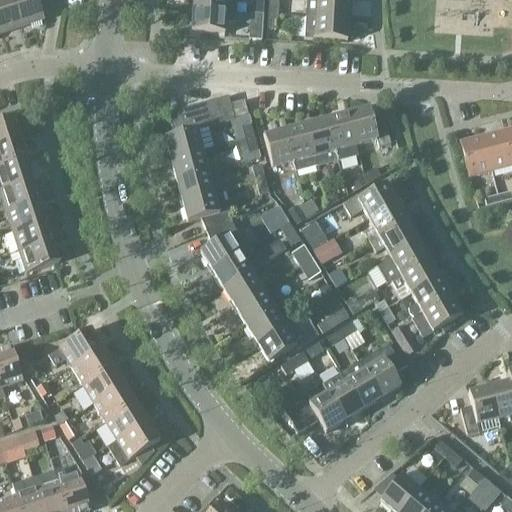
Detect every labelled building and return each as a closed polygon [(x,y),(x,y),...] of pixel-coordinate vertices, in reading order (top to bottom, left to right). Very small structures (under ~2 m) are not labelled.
[(11,0),(0,0),(0,35),(21,29),(11,0)] [(11,0),(21,29),(43,22),(35,0),(11,0)] [(192,0),(192,12),(225,14),(225,3),(225,0),(192,0)] [(263,0),(253,0),(253,17),(262,17),(263,0)] [(344,0),(315,0),(315,20),(347,23),(349,0),(344,0)] [(268,3),(267,17),(277,18),(278,4),(268,3)] [(223,36),(224,24),(225,14),(192,12),(190,34),(223,36)] [(253,17),(251,42),(261,43),(262,17),(253,17)] [(277,18),(267,17),(267,32),(276,32),(277,18)] [(347,23),(315,20),(313,42),(346,44),(347,23)] [(227,99),(215,102),(221,125),(233,122),(227,99)] [(215,102),(203,105),(209,128),(212,128),(221,125),(215,102)] [(247,117),(243,103),(230,106),(234,121),(247,117)] [(203,105),(191,108),(197,131),(209,128),(203,105)] [(185,135),(197,131),(191,108),(179,111),(185,135)] [(167,115),(173,138),(185,135),(179,111),(167,115)] [(347,114),(346,115),(355,148),(376,143),(378,151),(390,148),(383,121),(372,124),(368,111),(347,116),(347,114)] [(346,117),(326,122),(337,164),(358,158),(355,148),(346,115),(345,115),(346,117)] [(316,169),(337,164),(326,122),(323,123),(322,119),(311,122),(312,126),(305,128),(305,126),(304,126),(316,168),(316,169)] [(0,123),(0,146),(18,141),(11,120),(0,123)] [(240,129),(244,143),(253,141),(249,126),(240,129)] [(284,133),(292,165),(295,174),(316,168),(304,126),(303,126),(304,128),(284,133)] [(164,140),(170,162),(202,153),(218,149),(212,128),(209,128),(197,131),(185,135),(173,138),(164,140)] [(491,174),(511,168),(511,165),(504,132),(481,138),(491,174)] [(292,165),(284,133),(264,138),(263,136),(262,137),(271,171),(292,165)] [(468,180),(491,174),(481,138),(458,144),(468,180)] [(0,146),(0,169),(24,162),(18,141),(0,146)] [(253,141),(244,143),(248,157),(257,155),(253,141)] [(175,183),(216,172),(213,162),(205,165),(202,153),(170,162),(175,183)] [(0,169),(0,192),(31,182),(24,162),(0,169)] [(255,184),(265,182),(261,168),(251,170),(255,184)] [(363,178),(367,187),(380,180),(375,171),(363,178)] [(216,172),(175,183),(181,204),(221,193),(222,193),(216,172)] [(355,194),(367,187),(363,178),(350,186),(355,194)] [(31,182),(0,192),(0,198),(5,213),(38,203),(31,182)] [(268,196),(265,182),(255,184),(259,198),(268,196)] [(363,214),(368,222),(396,206),(385,187),(358,202),(356,199),(342,207),(350,222),(363,214)] [(187,225),(200,222),(218,216),(218,217),(226,214),(221,193),(181,204),(187,225)] [(312,207),(317,216),(342,202),(337,193),(312,207)] [(497,198),(499,205),(511,201),(511,199),(511,194),(497,198)] [(485,209),(499,205),(497,198),(483,201),(485,209)] [(5,213),(12,234),(45,223),(38,203),(5,213)] [(363,237),(369,246),(407,225),(396,206),(368,222),(373,231),(363,237)] [(277,231),(287,225),(276,208),(266,215),(277,231)] [(296,211),(288,216),(295,227),(303,223),(296,211)] [(205,234),(231,223),(227,214),(226,214),(218,217),(218,216),(200,222),(205,234)] [(45,223),(12,234),(18,254),(51,244),(45,223)] [(205,234),(211,247),(227,237),(227,238),(235,233),(231,223),(205,234)] [(336,233),(341,244),(360,234),(355,224),(336,233)] [(384,250),(389,260),(418,243),(407,225),(369,246),(374,256),(384,250)] [(227,237),(211,247),(199,254),(211,273),(239,256),(227,238),(227,237)] [(312,254),(320,249),(313,238),(304,242),(312,254)] [(244,265),(239,256),(211,273),(222,292),(250,275),(285,253),(279,243),(244,265)] [(428,262),(418,243),(389,260),(375,268),(386,287),(390,284),(428,262)] [(53,250),(51,244),(18,254),(25,276),(58,265),(58,264),(60,263),(62,260),(59,251),(55,249),(53,250)] [(328,262),(320,249),(312,254),(320,267),(328,262)] [(390,284),(395,293),(405,288),(410,297),(441,280),(441,279),(439,280),(428,262),(390,284)] [(336,274),(327,279),(343,304),(351,298),(336,274)] [(250,275),(222,292),(233,310),(261,293),(250,275)] [(441,280),(410,297),(416,307),(408,312),(407,318),(412,321),(450,300),(449,298),(452,296),(446,285),(442,287),(439,281),(441,280)] [(233,310),(245,329),(273,311),(273,312),(284,305),(273,286),(261,293),(233,310)] [(341,312),(326,287),(318,293),(333,317),(341,312)] [(353,300),(344,306),(352,319),(378,302),(373,294),(356,305),(353,300)] [(450,300),(412,321),(421,328),(426,325),(432,335),(440,331),(451,325),(463,318),(462,317),(460,318),(450,300)] [(387,310),(378,315),(386,329),(395,323),(387,310)] [(245,329),(256,347),(284,330),(273,312),(273,311),(245,329)] [(294,324),(284,330),(296,349),(293,350),(295,353),(317,339),(309,326),(299,333),(294,324)] [(451,325),(440,331),(443,336),(453,327),(451,325)] [(338,333),(344,342),(356,334),(351,326),(338,333)] [(402,329),(391,335),(406,360),(417,354),(402,329)] [(296,349),(284,330),(256,347),(268,366),(293,350),(296,349)] [(65,362),(70,370),(101,351),(89,332),(47,358),(53,369),(65,362)] [(331,349),(344,342),(338,333),(326,341),(331,349)] [(377,352),(358,364),(381,401),(400,390),(393,378),(406,369),(389,343),(376,351),(377,352)] [(318,346),(305,354),(311,362),(323,354),(318,346)] [(10,349),(0,352),(0,390),(0,391),(22,384),(10,349)] [(101,351),(70,370),(81,389),(113,369),(101,351)] [(302,356),(279,370),(285,378),(307,365),(302,356)] [(358,364),(339,375),(362,413),(381,401),(358,364)] [(124,388),(113,369),(81,389),(93,407),(124,388)] [(321,387),(327,396),(344,424),(362,413),(339,375),(321,387)] [(489,390),(497,422),(511,418),(511,393),(510,385),(509,385),(489,390)] [(93,407),(104,426),(136,407),(124,388),(93,407)] [(477,427),(497,422),(489,390),(467,396),(471,409),(459,413),(466,438),(479,435),(477,427)] [(325,435),(344,424),(327,396),(322,399),(317,391),(293,406),(307,430),(318,424),(325,435)] [(307,430),(293,406),(283,413),(297,436),(307,430)] [(136,407),(104,426),(116,444),(147,425),(136,407)] [(11,425),(14,435),(29,430),(25,421),(11,425)] [(32,430),(39,443),(52,436),(45,423),(32,430)] [(159,444),(147,425),(116,444),(106,450),(118,469),(159,444)] [(18,439),(22,449),(32,446),(29,436),(18,439)] [(8,453),(22,449),(18,439),(5,444),(8,453)] [(444,461),(450,454),(439,444),(433,452),(444,461)] [(78,446),(69,451),(79,468),(88,462),(78,446)] [(462,463),(450,454),(444,461),(455,471),(462,463)] [(62,471),(53,474),(65,511),(88,511),(78,478),(66,482),(62,471)] [(477,490),(484,482),(472,472),(466,480),(477,490)] [(42,511),(65,511),(53,474),(32,481),(42,511)] [(388,511),(401,511),(417,493),(400,479),(379,504),(388,511)] [(11,488),(15,499),(19,511),(42,511),(32,481),(11,488)] [(495,491),(484,482),(477,490),(488,499),(495,491)] [(401,511),(429,511),(440,499),(432,492),(425,500),(417,493),(401,511)] [(19,511),(15,499),(0,503),(0,511),(19,511)] [(429,511),(443,511),(448,506),(440,499),(429,511)] [(503,511),(511,511),(511,506),(505,500),(499,508),(503,511)]
